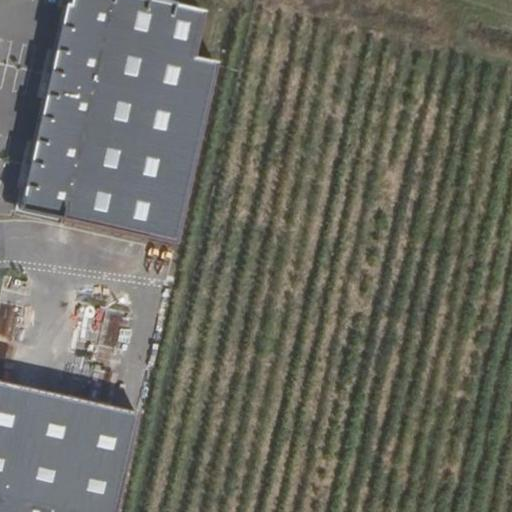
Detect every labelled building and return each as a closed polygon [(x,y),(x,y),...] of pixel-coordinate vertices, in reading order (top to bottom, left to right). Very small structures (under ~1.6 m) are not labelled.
[(175,247),(214,64),(189,59),(200,13),(142,0),(65,0),(18,212),(175,247)] [(12,41),(0,39),(0,38),(0,63),(7,65),(12,41)] [(24,44),(12,41),(7,65),(19,68),(24,44)] [(36,47),(24,44),(19,68),(31,71),(36,47)] [(49,50),(36,47),(31,71),(43,73),(49,50)] [(19,68),(7,65),(1,89),(14,92),(19,68)] [(31,71),(19,68),(14,92),(26,95),(31,71)] [(43,73),(31,71),(26,95),(38,97),(43,73)] [(1,133),(0,138),(0,159),(8,161),(14,136),(1,133)] [(14,136),(8,161),(20,164),(27,139),(14,136)] [(8,161),(1,186),(14,189),(20,164),(8,161)] [(115,511),(137,415),(0,384),(0,511),(115,511)]
